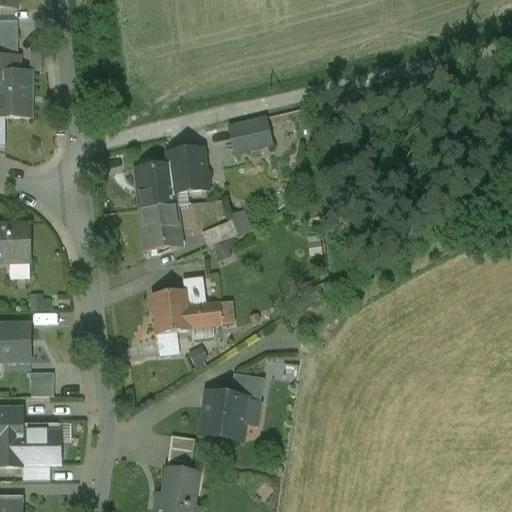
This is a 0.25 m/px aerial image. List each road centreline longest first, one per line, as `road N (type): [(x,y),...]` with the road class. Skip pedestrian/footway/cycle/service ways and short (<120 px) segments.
road 1 (residential): [(95,511),(108,439),(78,193)]
road 2 (residential): [(78,193),(60,0)]
